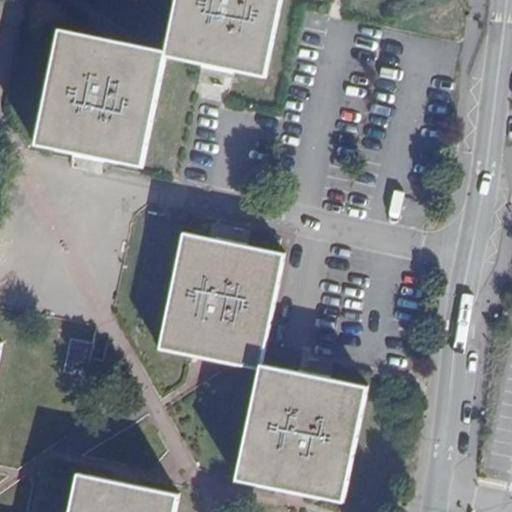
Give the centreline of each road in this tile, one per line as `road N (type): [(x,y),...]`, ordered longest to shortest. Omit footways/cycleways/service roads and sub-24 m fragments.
road 1 (residential): [(471,250),(437,511)]
road 2 (residential): [(217,202),(471,250)]
road 3 (residential): [(503,0),(471,250)]
